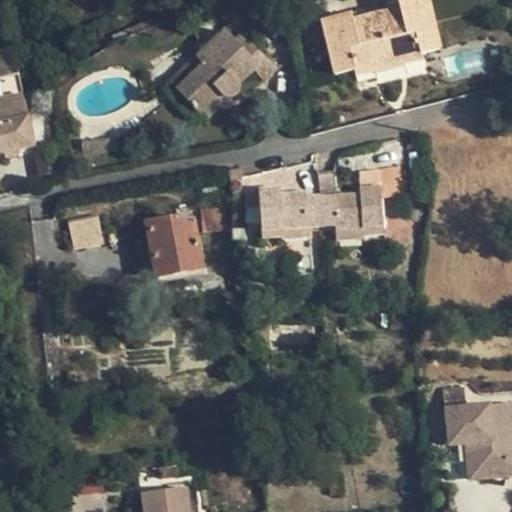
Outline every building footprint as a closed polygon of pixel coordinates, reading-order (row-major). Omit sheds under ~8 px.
[(321,24),(334,78),(354,73),(355,78),(375,73),(374,68),(399,62),(400,66),(420,61),(419,56),(440,51),(426,0),(414,0),(398,4),(399,10),(352,22),(350,17),(321,24)] [(195,59),(199,63),(228,35),(224,31),(195,59)] [(176,92),(198,115),(220,94),(224,98),(228,99),(231,99),(235,97),(237,95),(239,92),(238,86),(253,72),(263,82),(277,69),(244,34),(235,42),(228,35),(199,63),(203,67),(176,92)] [(0,79),(18,76),(13,51),(0,53),(0,79)] [(169,84),(176,92),(203,67),(199,63),(195,59),(169,84)] [(401,69),(400,66),(399,62),(374,68),(375,73),(376,75),(401,69)] [(18,151),(35,147),(28,118),(18,76),(0,79),(0,154),(3,154),(18,151)] [(220,94),(198,115),(205,123),(231,99),(228,99),(224,98),(220,94)] [(59,150),(34,155),(40,185),(64,180),(59,150)] [(18,151),(3,154),(4,161),(19,158),(18,151)] [(385,175),(386,189),(387,202),(410,198),(409,182),(407,182),(405,171),(385,175)] [(265,198),(265,213),(266,221),(266,233),(266,238),(283,237),(284,241),(315,240),(315,228),(341,227),(342,240),(370,239),(369,232),(389,231),(387,202),(386,189),(364,189),(365,199),(316,201),(315,197),(285,198),(285,193),(265,194),(265,198)] [(254,213),(265,213),(265,198),(253,199),(254,213)] [(227,210),(210,211),(212,234),(228,232),(227,210)] [(203,235),(212,234),(210,211),(201,212),(203,235)] [(96,216),(68,222),(72,250),(101,244),(96,216)] [(181,218),(149,224),(159,276),(202,269),(193,221),(182,223),(181,218)] [(234,304),(217,307),(217,318),(236,315),(234,304)] [(406,314),(378,317),(379,334),(408,334),(406,314)] [(511,394),(448,399),(450,430),(477,427),(481,470),(511,467),(511,394)] [(247,402),(234,403),(235,416),(248,415),(247,402)] [(477,427),(450,430),(451,436),(468,435),(470,471),(481,470),(477,427)] [(94,472),(60,475),(63,500),(102,495),(100,476),(94,472)] [(144,484),(147,505),(170,503),(167,481),(144,484)] [(192,511),(191,500),(170,503),(147,505),(148,511),(192,511)]
